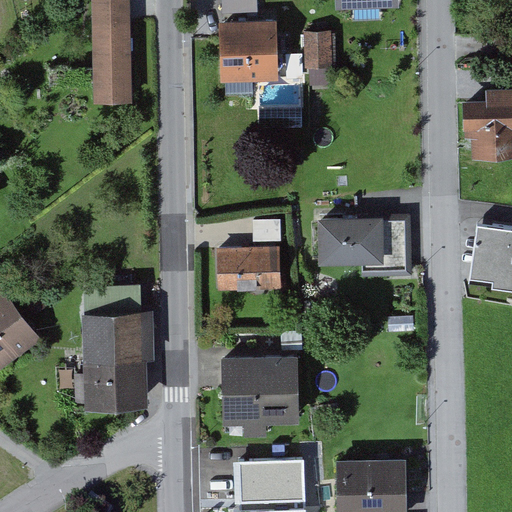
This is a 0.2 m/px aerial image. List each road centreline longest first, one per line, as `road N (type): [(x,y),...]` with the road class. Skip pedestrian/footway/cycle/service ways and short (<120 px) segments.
road 1 (residential): [(452,511),(445,0)]
road 2 (residential): [(183,443),(181,0)]
road 3 (residential): [(183,443),(143,444),(69,485)]
